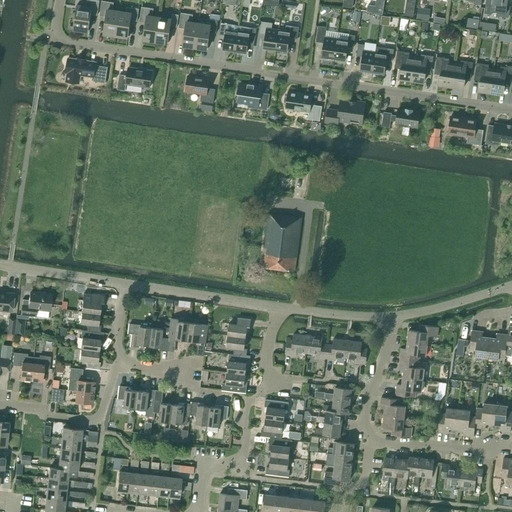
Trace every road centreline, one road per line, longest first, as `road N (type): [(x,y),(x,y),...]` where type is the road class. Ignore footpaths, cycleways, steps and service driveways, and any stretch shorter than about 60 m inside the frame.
road 1 (residential): [(60,0),(55,29),(69,43),(511,109)]
road 2 (unclassified): [(283,308),(125,283)]
road 3 (residential): [(0,405),(97,417),(115,363)]
road 4 (residential): [(369,442),(511,447)]
road 5 (residential): [(369,442),(369,393),(393,316)]
road 6 (residential): [(199,511),(208,472),(243,449),(248,402)]
road 7 (unclassified): [(125,283),(0,264)]
road 8 (unclassified): [(511,284),(393,316)]
